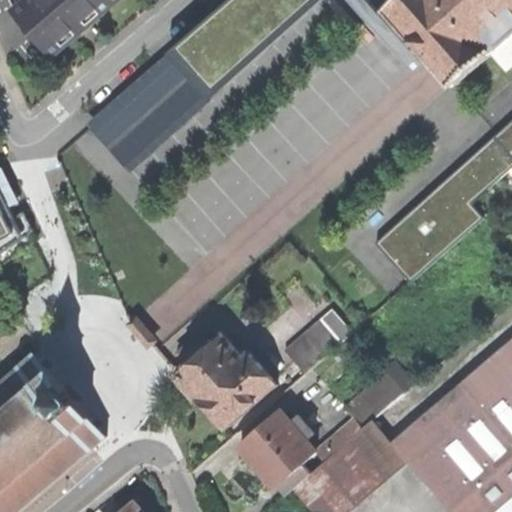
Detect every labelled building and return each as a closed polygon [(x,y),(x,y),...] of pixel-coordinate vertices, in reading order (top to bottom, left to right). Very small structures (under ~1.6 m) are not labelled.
[(27,0),(14,12),(53,58),(78,36),(119,0),(27,0)] [(231,0),(93,121),(131,164),(318,0),(231,0)] [(362,0),(492,151),(503,141),(456,86),(455,87),(389,10),(390,9),(381,0),(362,0)] [(455,87),(456,86),(495,52),(509,69),(511,66),(511,0),(400,0),(390,9),(389,10),(455,87)] [(455,185),(468,199),(472,204),(483,195),(511,169),(511,150),(503,141),(492,151),(455,185)] [(0,250),(5,247),(26,237),(16,218),(0,184),(0,255),(1,255),(0,252),(0,250)] [(483,195),(472,204),(487,220),(497,211),(483,195)] [(453,212),(472,233),(487,220),(472,204),(468,199),(453,212)] [(441,223),(458,243),(468,234),(450,214),(441,223)] [(306,373),(310,370),(328,354),(354,332),(335,310),(287,352),(306,373)] [(354,332),(328,354),(338,365),(366,341),(356,330),(354,332)] [(203,401),(227,429),(278,385),(250,352),(243,357),(226,337),(214,347),(203,334),(181,353),(192,366),(181,376),(203,401)] [(410,461),(452,510),(475,490),(477,492),(511,461),(511,340),(394,442),(410,461)] [(0,511),(17,511),(107,435),(80,405),(82,404),(63,382),(62,383),(35,352),(17,367),(18,369),(0,384),(0,511)] [(348,408),(357,419),(365,428),(375,420),(428,374),(409,352),(346,406),(348,408)] [(310,370),(319,381),(338,365),(328,354),(310,370)] [(338,417),(347,427),(357,419),(348,408),(338,417)] [(277,487),(279,486),(304,464),(318,452),(307,440),(315,433),(300,415),(292,422),(282,410),(241,445),(258,465),(277,487)] [(347,427),(337,436),(345,446),(350,441),(352,439),(365,428),(357,419),(347,427)] [(352,439),(388,480),(410,461),(394,442),(375,420),(365,428),(352,439)] [(337,436),(318,452),(326,462),(345,446),(337,436)] [(295,488),(315,511),(352,511),(386,483),(350,441),(345,446),(326,462),(312,474),(295,488)] [(318,452),(304,464),(312,474),(326,462),(318,452)] [(453,511),(511,511),(511,461),(477,492),(475,490),(452,510),(453,511)] [(287,495),(295,488),(312,474),(304,464),(279,486),(287,495)] [(145,511),(136,501),(122,511),(145,511)]
